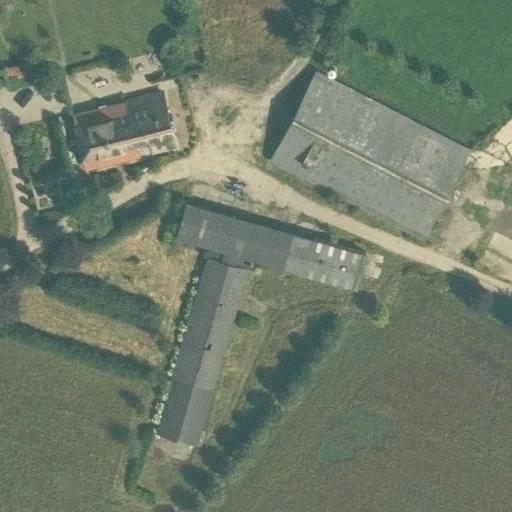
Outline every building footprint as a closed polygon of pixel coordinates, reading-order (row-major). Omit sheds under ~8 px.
[(37,64),(13,68),(15,79),(39,76),(37,64)] [(316,69),(271,158),(425,237),(470,148),(316,69)] [(87,79),(92,98),(126,88),(121,70),(87,79)] [(158,96),(67,116),(78,169),(169,150),(158,96)] [(188,197),(178,233),(211,242),(359,286),(370,248),(188,197)] [(208,254),(156,432),(197,444),(249,267),(208,254)]
